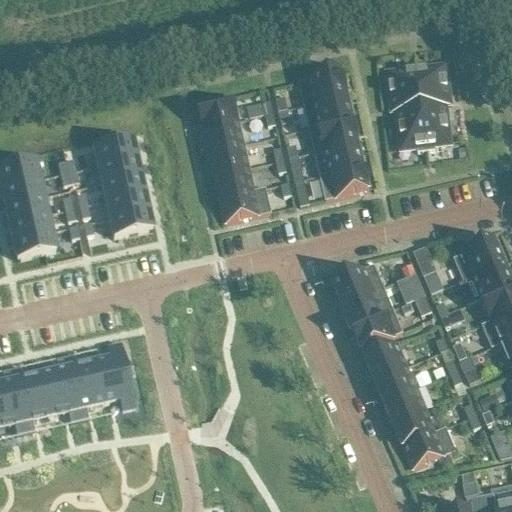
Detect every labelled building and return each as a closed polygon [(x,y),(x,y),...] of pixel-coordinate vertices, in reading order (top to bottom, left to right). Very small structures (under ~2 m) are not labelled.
[(395,99),(397,117),(422,114),(417,70),(417,68),(407,69),(408,73),(387,76),(390,100),(395,99)] [(417,70),(422,114),(447,111),(445,93),(449,92),(446,69),(426,71),(425,69),(417,70)] [(299,85),(304,110),(348,100),(343,75),(299,85)] [(204,133),(239,125),(233,100),(198,108),(204,133)] [(348,100),(304,110),(310,133),(354,123),(348,100)] [(285,101),(276,103),(279,115),(288,113),(285,101)] [(274,117),(271,105),(264,107),(266,119),(274,117)] [(447,111),(422,114),(427,155),(436,153),(435,149),(451,147),(450,133),(452,132),(450,120),(448,121),(447,111)] [(287,113),(279,115),(282,127),(290,125),(287,113)] [(427,155),(422,114),(397,117),(402,154),(418,152),(418,156),(427,155)] [(269,130),(277,128),(274,117),(266,119),(269,130)] [(354,123),(310,133),(315,157),(359,146),(354,123)] [(239,125),(204,133),(209,156),(244,148),(239,125)] [(131,144),(93,153),(97,171),(135,163),(131,144)] [(359,146),(315,157),(320,180),(364,170),(359,146)] [(244,148),(209,156),(215,179),(249,171),(244,148)] [(296,148),(287,151),(290,162),(299,160),(296,148)] [(285,164),(282,152),(274,154),(277,165),(285,164)] [(299,160),(290,162),(292,173),(301,171),(299,160)] [(135,163),(97,171),(101,189),(139,180),(135,163)] [(73,164),(65,166),(68,178),(76,176),(73,164)] [(287,175),(285,164),(277,165),(279,177),(287,175)] [(34,166),(0,173),(0,192),(0,193),(39,185),(34,166)] [(65,166),(57,168),(60,180),(68,178),(65,166)] [(364,170),(320,180),(326,204),(370,194),(364,170)] [(255,195),(249,171),(215,179),(220,203),(255,195)] [(76,176),(68,178),(70,189),(78,188),(76,176)] [(68,178),(60,180),(63,191),(70,189),(68,178)] [(139,180),(101,189),(105,206),(143,198),(139,180)] [(304,183),(295,185),(298,197),(307,195),(304,183)] [(39,185),(0,193),(4,211),(43,202),(39,185)] [(290,187),(282,189),(285,201),(292,199),(290,187)] [(255,195),(220,203),(226,227),(270,217),(264,193),(255,195)] [(143,198),(105,206),(109,224),(147,215),(143,198)] [(84,199),(77,201),(80,212),(87,211),(84,199)] [(43,202),(4,211),(8,228),(47,220),(43,202)] [(70,202),(62,204),(64,216),(72,214),(70,202)] [(87,211),(80,212),(82,224),(90,222),(87,211)] [(72,214),(64,216),(67,227),(75,225),(72,214)] [(147,215),(109,224),(113,242),(151,234),(147,215)] [(47,220),(8,228),(12,246),(51,237),(47,220)] [(91,228),(84,230),(86,241),(93,240),(91,228)] [(76,231),(68,233),(71,245),(79,243),(76,231)] [(51,237),(12,246),(16,265),(55,256),(51,237)] [(495,245),(454,263),(464,286),(472,282),(505,268),(495,245)] [(426,253),(416,257),(425,279),(436,275),(426,253)] [(511,283),(505,268),(472,282),(482,304),(511,291),(511,283)] [(374,269),(333,286),(343,309),(384,292),(374,269)] [(412,269),(405,272),(408,281),(416,278),(412,269)] [(242,284),(238,285),(240,292),(244,291),(248,290),(246,283),(242,284)] [(419,285),(409,289),(415,305),(425,301),(419,285)] [(511,317),(511,291),(482,304),(491,326),(511,317)] [(384,292),(343,309),(347,319),(345,320),(350,331),(352,330),(352,331),(394,314),(384,292)] [(425,301),(415,305),(422,321),(432,316),(425,301)] [(411,307),(402,311),(405,317),(414,313),(411,307)] [(443,307),(436,310),(440,321),(448,318),(443,307)] [(394,314),(352,331),(362,354),(403,337),(394,314)] [(511,317),(491,326),(482,330),(492,352),(501,348),(511,343),(511,317)] [(445,332),(453,329),(448,318),(440,321),(445,332)] [(440,357),(447,354),(442,343),(435,346),(440,357)] [(511,343),(501,348),(510,371),(511,370),(511,343)] [(398,348),(365,362),(375,385),(407,371),(398,348)] [(461,348),(453,351),(459,365),(467,362),(461,348)] [(110,362),(94,366),(99,387),(127,381),(120,349),(108,352),(110,362)] [(74,360),(65,362),(72,393),(72,394),(99,387),(94,366),(76,370),(74,360)] [(459,365),(458,366),(462,377),(474,372),(469,361),(467,362),(459,365)] [(58,374),(40,378),(45,399),(72,393),(65,362),(56,364),(58,374)] [(449,379),(456,376),(452,364),(445,367),(449,379)] [(407,371),(375,385),(384,407),(417,393),(407,371)] [(443,371),(434,374),(437,383),(446,379),(443,371)] [(20,372),(11,374),(18,406),(45,399),(40,378),(22,382),(20,372)] [(4,386),(0,387),(0,409),(18,406),(11,374),(2,376),(4,386)] [(454,390),(461,387),(456,376),(449,379),(454,390)] [(127,381),(99,387),(103,408),(119,405),(122,415),(134,412),(127,381)] [(99,387),(72,394),(79,424),(88,422),(86,412),(103,408),(99,387)] [(72,393),(45,399),(50,420),(68,416),(70,426),(79,424),(72,393)] [(417,393),(384,407),(394,429),(426,415),(417,393)] [(45,399),(18,406),(25,436),(34,434),(32,425),(50,420),(45,399)] [(492,399),(481,403),(486,416),(497,412),(492,399)] [(18,406),(0,409),(0,431),(14,429),(16,438),(25,436),(18,406)] [(471,408),(464,412),(469,423),(476,419),(471,408)] [(426,415),(394,429),(403,451),(436,437),(426,415)] [(490,416),(482,419),(487,430),(494,427),(490,416)] [(476,419),(469,423),(473,434),(481,431),(476,419)] [(436,437),(403,451),(413,474),(454,456),(444,433),(436,437)] [(511,449),(510,445),(495,451),(501,464),(511,461),(511,449)] [(474,476),(462,479),(464,489),(476,486),(474,476)] [(481,501),(483,511),(511,511),(511,504),(496,508),(494,498),(481,501)] [(483,511),(481,501),(468,504),(469,511),(483,511)]
